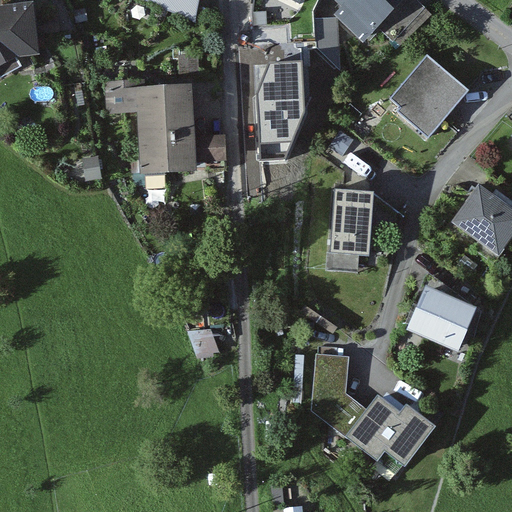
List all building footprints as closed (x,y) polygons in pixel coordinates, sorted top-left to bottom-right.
[(149,0),(195,21),(198,0),(149,0)] [(405,0),(338,0),(336,3),(344,12),(338,18),(363,42),(405,0)] [(0,70),(11,55),(40,51),(32,2),(0,7),(0,70)] [(197,54),(178,54),(179,72),(197,71),(197,54)] [(427,152),(471,103),(430,66),(392,108),(403,118),(397,124),(427,152)] [(142,172),(197,168),(197,161),(227,158),(225,133),(195,135),(191,82),(145,86),(145,79),(104,82),(107,114),(137,112),(142,172)] [(97,156),(81,159),(85,180),(101,177),(97,156)] [(497,264),(511,243),(511,215),(478,191),(449,229),(497,264)] [(338,195),(332,272),(372,275),(378,198),(338,195)] [(424,289),(404,333),(459,358),(479,314),(424,289)] [(346,442),(368,415),(346,396),(349,359),(316,356),(310,414),(346,442)] [(385,459),(405,475),(437,436),(407,412),(402,419),(379,401),(368,415),(346,442),(378,468),(385,459)] [(283,497),(284,511),(308,511),(308,495),(283,497)]
